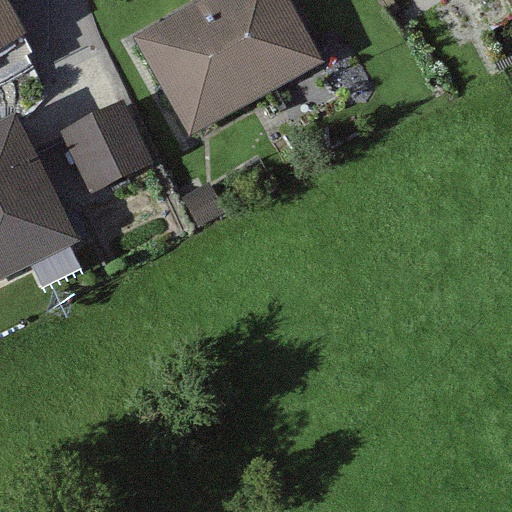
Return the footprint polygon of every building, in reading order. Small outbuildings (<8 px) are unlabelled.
[(0,0),(0,59),(27,44),(3,0),(0,0)] [(287,0),(218,0),(137,45),(191,143),(326,69),(287,0)] [(511,5),(509,0),(426,0),(462,49),(511,20),(511,5)] [(126,109),(61,140),(90,200),(155,169),(126,109)] [(19,123),(0,132),(0,289),(81,250),(19,123)] [(226,218),(211,188),(183,202),(199,232),(226,218)]
